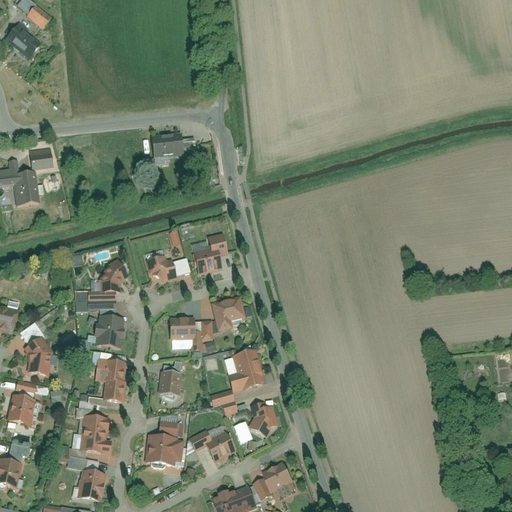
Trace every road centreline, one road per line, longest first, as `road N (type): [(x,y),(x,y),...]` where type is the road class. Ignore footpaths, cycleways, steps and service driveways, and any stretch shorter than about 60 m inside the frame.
road 1 (residential): [(256,278),(136,305),(122,511)]
road 2 (residential): [(9,135),(192,115),(212,121)]
road 3 (residential): [(152,511),(305,437)]
road 4 (residential): [(305,437),(256,278)]
road 5 (residential): [(256,278),(223,137),(212,121)]
road 6 (residential): [(212,121),(223,97),(212,0)]
